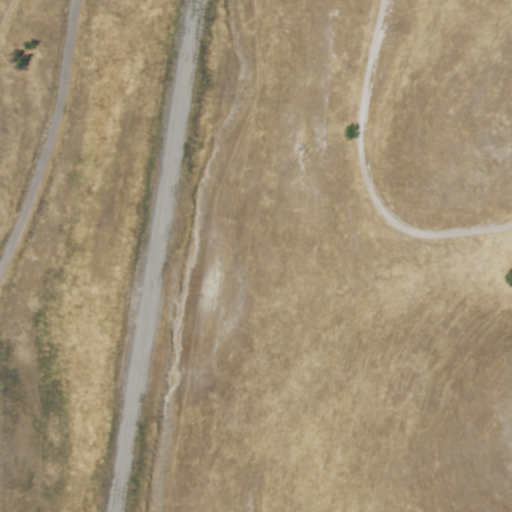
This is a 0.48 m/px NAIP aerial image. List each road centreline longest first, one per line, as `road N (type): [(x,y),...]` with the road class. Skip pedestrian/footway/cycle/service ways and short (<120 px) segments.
road 1 (residential): [(12,511),(112,0)]
road 2 (track): [(511,191),(460,214),(407,198),(360,166),(270,0)]
